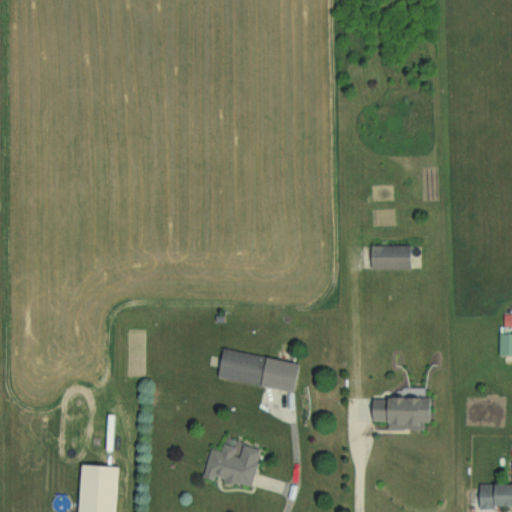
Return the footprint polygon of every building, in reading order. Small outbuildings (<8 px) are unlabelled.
[(511,334),(497,334),(497,355),(511,355),(511,334)] [(289,390),(293,362),(219,350),(214,378),(289,390)] [(423,397),(367,396),(367,421),(386,421),(386,429),(423,429),(423,397)] [(256,449),(208,441),(202,479),(250,487),(256,449)] [(511,483),(474,485),(475,507),(511,506),(511,483)]
